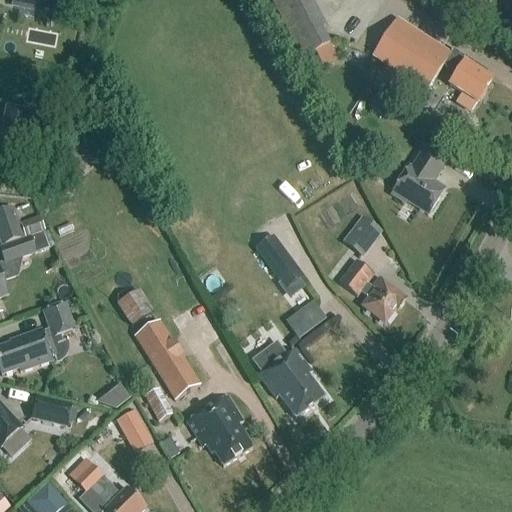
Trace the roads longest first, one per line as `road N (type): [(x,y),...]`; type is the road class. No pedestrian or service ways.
road 1 (tertiary): [(279,511),(414,366),(511,210)]
road 2 (unknown): [(511,74),(380,0)]
